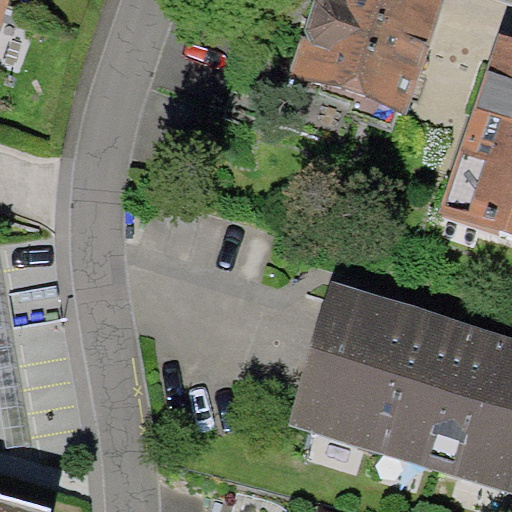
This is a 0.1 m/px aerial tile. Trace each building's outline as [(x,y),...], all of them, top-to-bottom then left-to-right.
[(0,0),(0,30),(9,0),(0,0)] [(452,12),(413,0),(319,0),(283,118),(407,156),(452,12)] [(511,51),(506,50),(447,225),(511,246),(511,51)] [(511,348),(332,294),(289,433),(511,501),(511,348)] [(0,511),(52,511),(53,508),(0,493),(0,511)]
